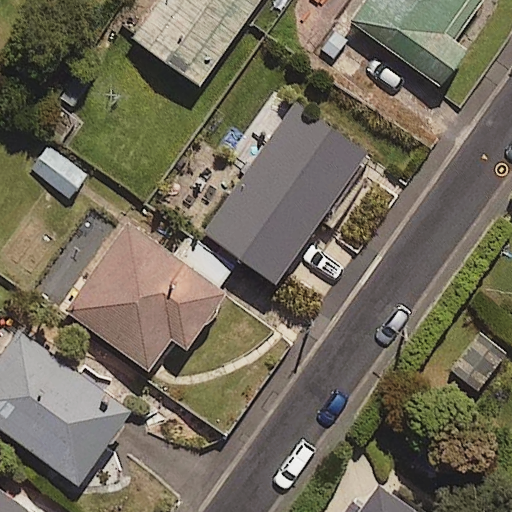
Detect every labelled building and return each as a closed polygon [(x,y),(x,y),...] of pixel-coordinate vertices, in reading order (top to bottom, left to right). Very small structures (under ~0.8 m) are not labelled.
[(249,0),(151,0),(132,28),(197,74),(249,0)] [(474,0),(358,0),(349,15),(437,76),(463,38),(453,31),(474,0)] [(366,143),(296,93),(204,222),(274,272),(366,143)] [(85,171),(46,143),(30,167),(68,194),(85,171)] [(176,251),(126,216),(65,303),(147,360),(170,328),(186,339),(237,266),(189,232),(176,251)] [(128,399),(15,323),(0,345),(0,420),(79,473),(128,399)] [(430,511),(378,471),(345,511),(430,511)] [(0,511),(38,511),(0,485),(0,511)]
